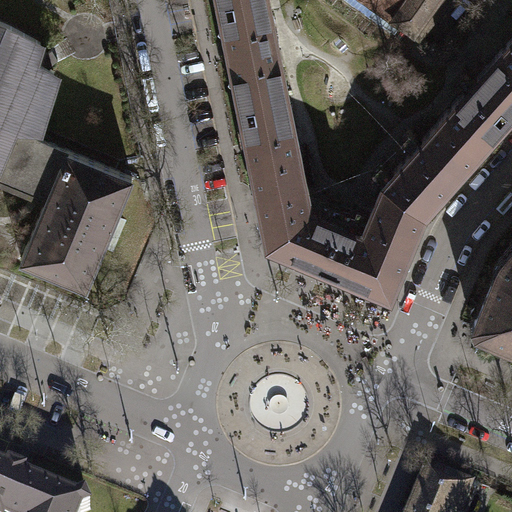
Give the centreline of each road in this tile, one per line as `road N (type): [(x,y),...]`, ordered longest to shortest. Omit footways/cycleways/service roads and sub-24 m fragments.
road 1 (residential): [(149,0),(200,245)]
road 2 (residential): [(0,353),(186,432)]
road 3 (residential): [(200,245),(217,348),(186,432)]
road 4 (residential): [(424,308),(458,221),(511,162)]
road 5 (residential): [(318,506),(391,373)]
road 6 (residential): [(196,456),(318,506)]
